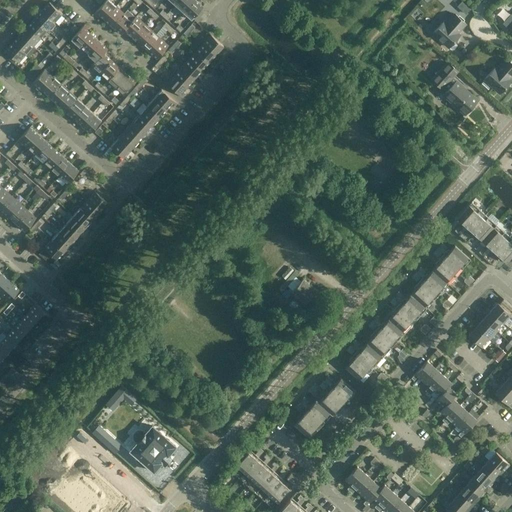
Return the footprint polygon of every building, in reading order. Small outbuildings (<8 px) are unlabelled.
[(109,0),(106,0),(93,14),(97,17),(99,15),(104,19),(116,6),(109,0)] [(193,0),(179,0),(175,5),(183,12),(193,0)] [(203,7),(195,0),(193,0),(183,12),(191,19),(203,7)] [(465,8),(468,11),(471,8),(463,0),(457,7),(461,11),(465,8)] [(62,13),(49,2),(42,10),(55,22),(62,13)] [(116,6),(104,19),(112,26),(124,13),(116,6)] [(120,33),(136,16),(128,9),(124,13),(112,26),(120,33)] [(55,22),(42,10),(35,18),(48,30),(48,29),(51,29),(55,25),(55,22)] [(459,36),(459,35),(457,32),(465,23),(455,14),(446,23),(444,21),(433,33),(449,47),(454,40),(456,40),(459,37),(459,36)] [(136,16),(120,33),(121,33),(125,29),(132,36),(144,23),(136,16)] [(48,30),(35,18),(28,26),(41,38),(48,30)] [(144,23),(132,36),(140,43),(152,30),(144,23)] [(85,24),(71,39),(79,47),(91,34),(86,29),(88,27),(85,24)] [(41,38),(28,26),(20,34),(33,46),(41,38)] [(152,30),(140,43),(148,50),(160,37),(152,30)] [(33,46),(20,34),(13,42),(26,54),(29,57),(36,49),(33,46)] [(91,34),(79,47),(87,54),(99,41),(91,34)] [(211,34),(203,43),(216,54),(223,46),(211,34)] [(160,37),(148,50),(157,58),(168,45),(160,37)] [(99,41),(87,54),(95,61),(91,65),(91,66),(107,48),(99,41)] [(26,54),(13,42),(6,51),(19,62),(26,54)] [(203,43),(196,51),(209,62),(216,54),(203,43)] [(107,48),(91,66),(99,73),(111,60),(103,53),(107,48)] [(70,57),(66,53),(62,49),(59,53),(67,60),(70,57)] [(196,51),(189,59),(202,70),(209,62),(196,51)] [(189,59),(181,67),(194,78),(202,70),(189,59)] [(511,73),(511,63),(507,59),(497,69),(495,67),(484,79),(500,93),(506,86),(507,86),(510,83),(510,82),(511,81),(507,77),(509,74),(511,75),(511,73)] [(111,60),(99,73),(107,80),(119,67),(111,60)] [(464,114),(478,99),(452,77),(458,71),(447,61),(431,79),(442,88),(443,87),(447,91),(443,95),(464,114)] [(119,67),(107,80),(116,87),(127,74),(119,67)] [(181,67),(174,75),(187,86),(194,78),(181,67)] [(44,69),(33,82),(41,89),(53,76),(44,69)] [(127,74),(116,87),(124,95),(135,82),(127,74)] [(174,75),(167,83),(182,97),(185,93),(183,91),(187,86),(174,75)] [(53,76),(41,89),(49,96),(61,83),(53,76)] [(61,83),(49,96),(57,103),(69,91),(61,83)] [(161,89),(154,97),(167,109),(171,104),(174,107),(177,103),(161,89)] [(69,91),(57,103),(65,111),(77,98),(69,91)] [(154,97),(147,105),(160,117),(167,109),(154,97)] [(77,98),(65,111),(73,118),(85,105),(77,98)] [(85,105),(73,118),(81,125),(93,112),(85,105)] [(147,105),(139,113),(152,125),(160,117),(147,105)] [(93,112),(81,125),(90,133),(101,120),(93,112)] [(139,113),(132,121),(145,133),(152,125),(139,113)] [(132,121),(125,129),(138,141),(145,133),(132,121)] [(30,127),(18,139),(26,147),(38,134),(30,127)] [(125,129),(118,138),(131,149),(138,141),(125,129)] [(38,134),(26,147),(34,154),(46,141),(38,134)] [(131,149),(118,138),(110,146),(123,157),(131,149)] [(46,141),(34,154),(42,161),(54,148),(46,141)] [(54,148),(42,161),(51,168),(62,156),(54,148)] [(62,156),(51,168),(59,176),(70,163),(62,156)] [(70,163),(59,176),(67,183),(78,170),(70,163)] [(4,189),(0,192),(0,208),(0,209),(12,196),(4,189)] [(95,191),(87,199),(100,211),(108,203),(95,191)] [(12,196),(0,209),(8,216),(20,203),(12,196)] [(87,199),(80,207),(93,219),(100,211),(87,199)] [(496,224),(471,202),(457,218),(482,240),(496,224)] [(20,203),(8,216),(16,223),(28,210),(20,203)] [(80,207),(73,215),(86,227),(93,219),(80,207)] [(28,210),(16,223),(25,230),(36,218),(28,210)] [(73,215),(66,223),(79,235),(86,227),(73,215)] [(38,220),(30,229),(33,232),(42,223),(38,220)] [(66,223),(59,231),(71,243),(79,235),(66,223)] [(511,255),(511,238),(496,224),(482,240),(506,262),(511,255)] [(59,231),(51,239),(64,251),(71,243),(59,231)] [(44,248),(56,259),(51,265),(56,269),(62,263),(57,259),(64,251),(51,239),(44,248)] [(454,245),(432,269),(448,284),(470,259),(454,245)] [(420,266),(418,269),(423,274),(426,271),(420,266)] [(427,308),(448,284),(432,269),(411,294),(427,308)] [(3,275),(0,277),(0,293),(11,282),(3,275)] [(469,286),(474,279),(470,275),(467,275),(464,279),(464,282),(469,286)] [(287,297),(290,293),(303,304),(316,290),(303,278),(292,290),(290,288),(288,291),(286,289),(282,294),(287,297)] [(11,282),(0,293),(0,295),(7,302),(19,289),(11,282)] [(405,332),(427,308),(411,294),(389,318),(405,332)] [(447,310),(453,303),(448,299),(446,300),(442,304),(442,306),(447,310)] [(498,302),(490,311),(503,323),(511,314),(498,302)] [(36,303),(28,311),(41,323),(45,318),(48,321),(51,317),(36,303)] [(28,311),(21,319),(36,333),(39,330),(37,328),(41,323),(28,311)] [(503,323),(490,311),(483,319),(496,331),(503,323)] [(377,315),(374,318),(379,323),(382,319),(377,315)] [(383,356),(405,332),(389,318),(367,342),(383,356)] [(21,319),(14,327),(27,339),(31,334),(33,337),(36,333),(21,319)] [(496,331),(483,319),(476,327),(489,339),(496,331)] [(420,328),(420,330),(425,334),(431,328),(426,324),(424,324),(420,328)] [(14,327),(6,336),(22,349),(25,346),(22,344),(27,339),(14,327)] [(489,339),(476,327),(468,335),(482,347),(489,339)] [(6,336),(0,342),(0,344),(12,355),(16,350),(19,353),(22,349),(6,336)] [(361,381),(383,356),(367,342),(345,367),(361,381)] [(0,344),(0,358),(8,366),(11,362),(8,360),(12,355),(0,344)] [(403,358),(409,352),(404,348),(402,348),(399,352),(399,354),(403,358)] [(427,360),(411,378),(414,380),(418,376),(423,381),(435,368),(427,360)] [(435,368),(423,381),(429,386),(425,390),(428,392),(443,375),(435,368)] [(382,382),(387,376),(383,372),(380,372),(377,376),(377,378),(382,382)] [(443,375),(428,392),(430,394),(434,391),(439,395),(435,399),(436,399),(451,382),(443,375)] [(511,378),(509,376),(502,384),(511,393),(511,378)] [(334,416),(356,392),(340,377),(319,401),(318,402),(332,414),(331,414),(334,416)] [(451,382),(436,399),(441,404),(437,408),(440,411),(456,393),(448,386),(451,383),(451,382)] [(511,400),(511,393),(502,384),(495,393),(511,408),(511,403),(510,402),(511,400)] [(487,392),(482,388),(477,393),(483,397),(487,392)] [(134,411),(139,405),(121,389),(106,406),(112,412),(122,401),(134,411)] [(456,393),(440,411),(446,416),(442,420),(444,422),(460,405),(452,398),(456,394),(456,393)] [(304,396),(301,399),(300,401),(305,406),(306,403),(309,401),(304,396)] [(316,399),(294,424),(310,438),(331,414),(332,414),(318,402),(319,401),(316,399)] [(460,405),(444,422),(447,424),(450,420),(456,425),(468,412),(460,405)] [(349,417),(351,419),(361,408),(359,406),(356,406),(349,415),(349,417)] [(468,412),(456,425),(462,430),(458,434),(461,437),(476,419),(468,412)] [(112,437),(98,425),(93,432),(106,444),(112,437)] [(327,441),(329,443),(339,432),(337,430),(335,431),(327,439),(327,441)] [(162,437),(142,459),(166,481),(186,458),(162,437)] [(253,456),(248,451),(231,471),(272,507),(297,479),(290,473),(286,477),(290,480),(286,484),(281,480),(288,473),(282,468),(279,471),(281,473),(278,477),(273,473),(279,466),(274,461),(271,464),(273,466),(269,470),(265,466),(271,459),(266,454),(263,457),(265,459),(261,463),(257,459),(263,451),(258,446),(255,450),(257,451),(253,456)] [(496,452),(488,460),(506,475),(509,471),(505,468),(509,464),(496,452)] [(52,483),(81,511),(117,511),(122,507),(73,460),(52,483)] [(506,475),(488,460),(481,468),(494,480),(500,474),(503,478),(506,475)] [(347,488),(350,491),(365,474),(357,466),(345,479),(351,484),(347,488)] [(481,468),(474,476),(491,492),(494,489),(490,485),(494,480),(481,468)] [(365,474),(350,491),(352,493),(356,489),(361,494),(373,481),(365,474)] [(491,492),(474,476),(467,484),(480,496),(485,490),(489,494),(491,492)] [(381,488),(373,481),(361,494),(367,499),(363,503),(366,505),(362,508),(365,511),(370,506),(367,503),(373,498),(381,488)] [(388,496),(392,492),(384,484),(381,488),(373,498),(378,502),(374,507),(377,509),(388,496)] [(480,496),(467,484),(460,492),(477,508),(479,505),(475,502),(480,496)] [(392,492),(388,496),(377,509),(379,511),(383,507),(389,511),(400,499),(392,492)] [(477,508),(460,492),(452,500),(465,511),(471,506),(475,510),(477,508)] [(305,499),(302,496),(300,494),(297,497),(299,499),(295,504),(290,499),(278,511),(319,511),(316,509),(313,511),(308,511),(313,506),(308,502),(305,505),(307,506),(303,511),(298,507),(305,499)] [(400,499),(389,511),(388,511),(402,511),(408,506),(400,499)] [(465,511),(452,500),(445,508),(449,511),(465,511)]
